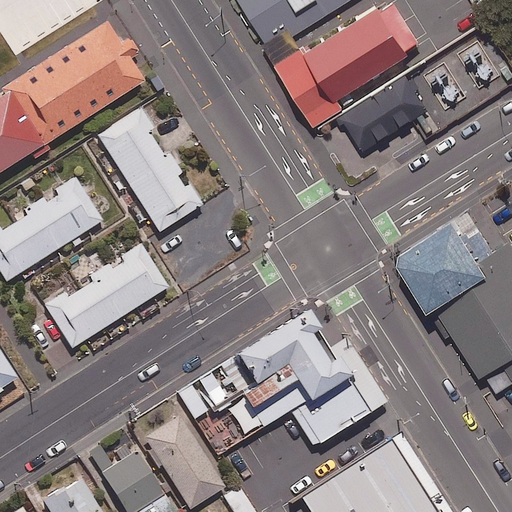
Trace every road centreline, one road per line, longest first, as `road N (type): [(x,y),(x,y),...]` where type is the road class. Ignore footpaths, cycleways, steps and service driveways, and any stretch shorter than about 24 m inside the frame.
road 1 (tertiary): [(329,246),(0,458)]
road 2 (tertiary): [(329,246),(498,511)]
road 3 (secondary): [(175,0),(329,246)]
road 4 (tertiary): [(511,132),(329,246)]
